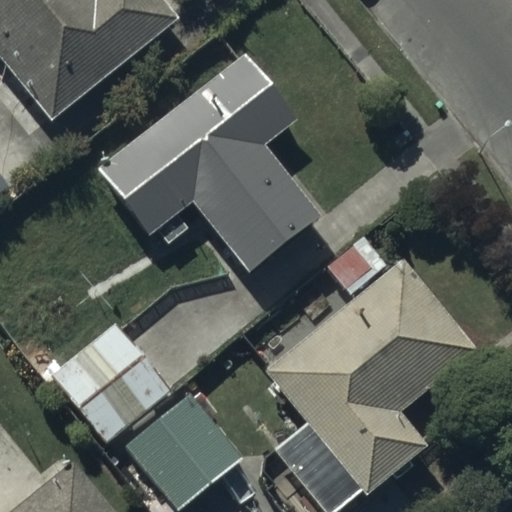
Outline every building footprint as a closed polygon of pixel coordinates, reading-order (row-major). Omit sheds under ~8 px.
[(0,0),(0,59),(49,119),(174,18),(159,0),(0,0)] [(290,117),(241,52),(92,166),(143,233),(186,200),(243,268),(313,212),(259,141),(290,117)] [(0,191),(9,184),(0,172),(0,191)] [(385,263),(361,234),(323,265),(346,294),(385,263)] [(472,349),(398,259),(262,371),(303,422),(272,448),(324,511),(330,511),(357,489),(363,496),(425,444),(397,410),(472,349)] [(165,390),(110,323),(47,376),(102,442),(165,390)] [(194,389),(190,392),(120,446),(170,511),(174,511),(246,457),(194,389)] [(105,511),(68,467),(12,511),(105,511)]
